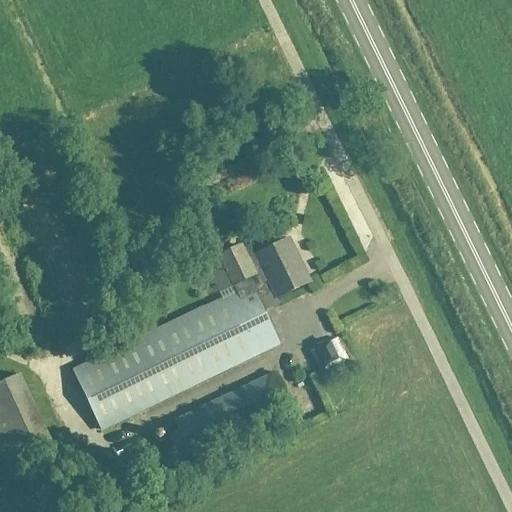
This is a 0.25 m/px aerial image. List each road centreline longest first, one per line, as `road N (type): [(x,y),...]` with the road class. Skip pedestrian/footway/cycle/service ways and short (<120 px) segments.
road 1 (unclassified): [(510,511),(260,0)]
road 2 (secondary): [(349,0),(511,331)]
